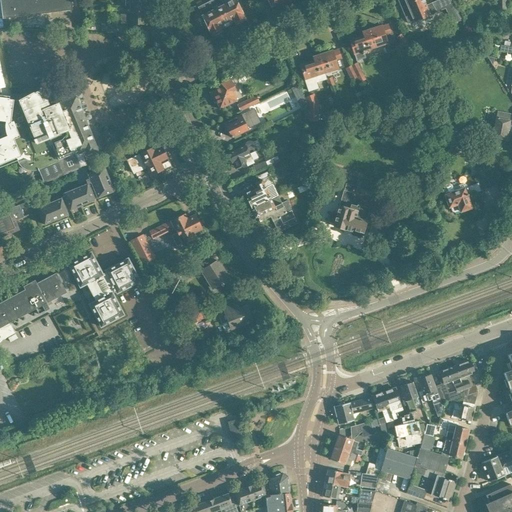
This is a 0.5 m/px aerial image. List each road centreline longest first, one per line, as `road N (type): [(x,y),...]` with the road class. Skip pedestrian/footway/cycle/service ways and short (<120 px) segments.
road 1 (unclassified): [(0,267),(208,172)]
road 2 (tertiary): [(327,321),(487,268),(511,248)]
road 3 (residential): [(170,89),(347,0)]
road 4 (tertiary): [(326,391),(504,330)]
road 5 (unclassified): [(458,511),(504,330)]
road 6 (tertiary): [(208,172),(246,252),(299,318)]
